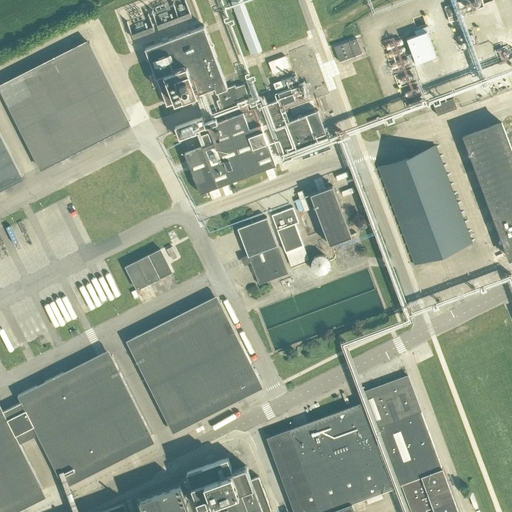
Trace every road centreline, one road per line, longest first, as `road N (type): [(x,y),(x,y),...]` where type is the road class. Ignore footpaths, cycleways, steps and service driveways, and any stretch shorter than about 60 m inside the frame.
road 1 (unknown): [(0,206),(143,138),(187,212)]
road 2 (unknown): [(0,374),(15,376),(217,271)]
road 3 (unknown): [(0,301),(187,212)]
road 4 (unknown): [(423,333),(359,152)]
road 5 (unknown): [(359,152),(187,212)]
road 6 (unknown): [(359,152),(305,0)]
road 7 (unknown): [(278,403),(217,271)]
